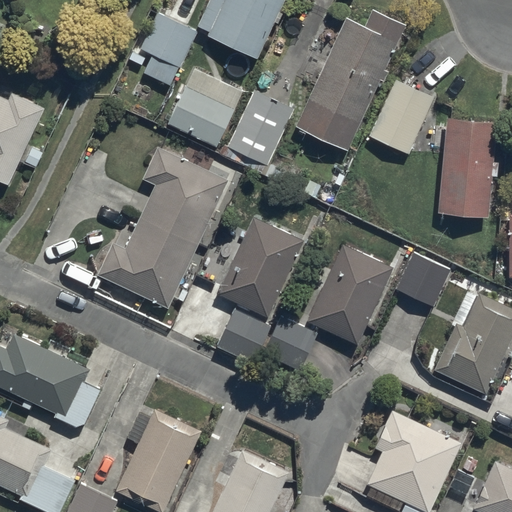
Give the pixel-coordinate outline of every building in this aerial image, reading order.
[(210,0),(196,28),(210,35),(209,38),(257,61),(287,0),(210,0)] [(197,35),(157,15),(138,53),(134,51),(128,63),(146,72),(144,75),(170,88),(197,35)] [(346,23),(296,130),(349,154),(406,31),(371,15),(363,31),(346,23)] [(195,71),(167,126),(214,150),(242,94),(195,71)] [(394,81),(368,140),(411,158),(437,100),(394,81)] [(294,112),(253,94),(229,149),(269,167),(294,112)] [(0,184),(9,189),(21,164),(34,170),(41,155),(27,148),(44,111),(12,96),(8,105),(0,100),(0,184)] [(497,126),(446,122),(439,218),(488,221),(491,182),(496,182),(497,167),(493,167),(497,126)] [(113,248),(98,278),(168,311),(173,300),(181,304),(186,294),(179,291),(229,187),(155,151),(140,181),(153,188),(122,252),(113,248)] [(303,243),(252,220),(246,232),(228,224),(205,273),(223,282),(216,297),(267,321),(303,243)] [(342,249),(306,324),(356,349),(393,274),(342,249)] [(413,257),(396,289),(434,309),(451,277),(413,257)] [(464,331),(457,327),(436,372),(488,395),(511,341),(511,308),(480,294),(464,331)] [(233,310),(216,347),(254,365),(271,328),(233,310)] [(319,336),(278,319),(263,355),(303,372),(319,336)] [(90,373),(13,337),(7,351),(0,347),(0,391),(25,403),(21,410),(30,413),(33,407),(55,417),(53,421),(81,434),(100,392),(84,385),(90,373)] [(158,511),(165,511),(166,510),(200,434),(153,413),(151,418),(138,412),(126,441),(138,446),(117,493),(158,511)] [(432,511),(462,445),(393,414),(375,455),(347,442),(331,476),(368,493),(365,500),(390,511),(432,511)] [(0,487),(21,498),(19,502),(39,511),(62,511),(76,484),(46,469),(53,453),(7,431),(10,423),(0,417),(0,487)] [(213,511),(271,511),(289,476),(230,448),(215,480),(226,485),(213,511)] [(511,511),(511,473),(493,465),(472,510),(476,511),(511,511)] [(81,488),(68,511),(114,511),(118,507),(81,488)]
